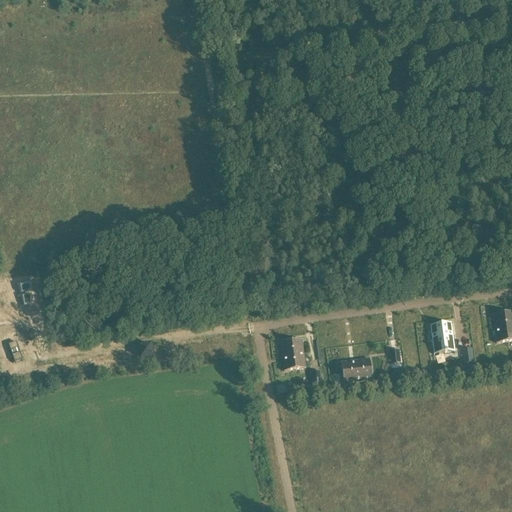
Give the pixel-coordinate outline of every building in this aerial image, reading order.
[(32,285),(17,287),(23,307),(32,306),(32,285)] [(496,344),(511,341),(511,312),(492,316),(496,344)] [(430,326),(434,355),(444,354),(446,354),(455,352),(451,324),(430,326)] [(284,372),(305,369),(301,341),(280,344),(284,372)] [(16,344),(9,347),(15,365),(23,362),(16,344)] [(151,357),(150,347),(140,348),(141,358),(151,357)] [(399,350),(390,351),(392,359),(400,358),(399,350)] [(473,356),(463,357),(465,371),(475,370),(473,356)] [(372,381),(369,360),(341,364),(343,385),(372,381)] [(312,373),(314,387),(322,386),(320,372),(312,373)]
